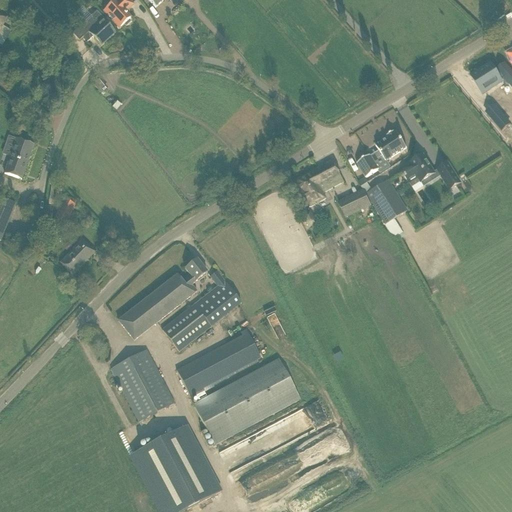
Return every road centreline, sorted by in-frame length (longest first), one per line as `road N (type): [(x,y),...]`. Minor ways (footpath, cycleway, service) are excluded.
road 1 (residential): [(0,405),(156,246),(328,138)]
road 2 (residential): [(39,210),(59,123),(94,62),(202,62),(233,70),(328,138)]
road 3 (residential): [(328,138),(511,23)]
